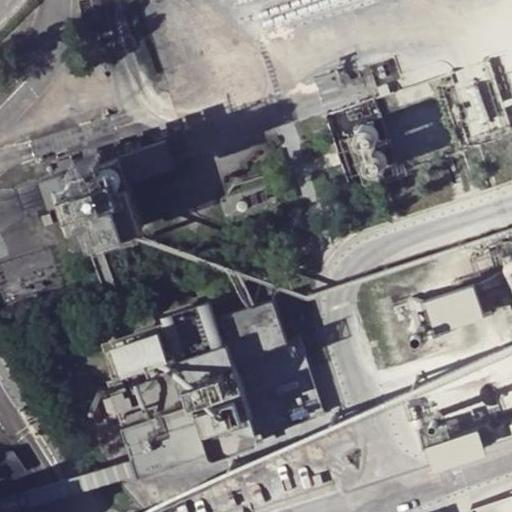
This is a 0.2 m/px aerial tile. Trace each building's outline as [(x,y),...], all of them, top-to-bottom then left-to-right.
[(451,65),(407,80),(414,104),(458,89),(458,93),(474,88),(468,71),(454,75),(451,65)] [(490,126),(492,118),(492,113),(490,109),(484,102),(476,97),(466,97),(461,99),(455,104),(450,114),(450,121),(453,130),(460,137),(468,139),(475,139),(481,137),(487,131),(490,126)] [(444,141),(445,133),(443,123),(438,116),(429,112),(419,111),(411,115),(405,121),(402,128),(402,137),(405,144),(409,149),(417,154),(426,154),(432,153),(440,147),(444,141)] [(356,134),(356,141),(360,148),(367,151),(375,148),(379,142),(379,135),(375,130),(368,127),(361,129),(356,134)] [(105,159),(108,168),(120,165),(125,183),(178,166),(169,138),(105,159)] [(80,171),(42,183),(51,212),(78,203),(80,213),(87,210),(96,242),(131,232),(117,189),(127,187),(125,183),(120,165),(108,168),(105,159),(102,151),(77,160),(80,171)] [(367,160),(366,167),(370,174),(377,177),(385,174),(389,169),(389,162),(385,156),(378,153),(371,155),(367,160)] [(472,287),(423,302),(433,334),(482,318),(472,287)] [(180,357),(112,379),(140,465),(142,473),(212,451),(214,456),(263,441),(261,435),(327,414),(304,340),(291,344),(276,299),(219,318),(213,299),(166,313),(180,357)] [(417,330),(416,334),(419,338),(424,338),(427,335),(427,331),(424,328),(420,328),(417,330)] [(481,417),(427,428),(433,457),(487,445),(481,417)] [(23,489),(0,496),(0,497),(6,497),(13,500),(17,507),(17,511),(30,511),(28,503),(23,489)] [(511,511),(511,490),(470,504),(473,511),(511,511)] [(0,511),(17,511),(17,507),(13,500),(6,497),(0,497),(0,511)]
